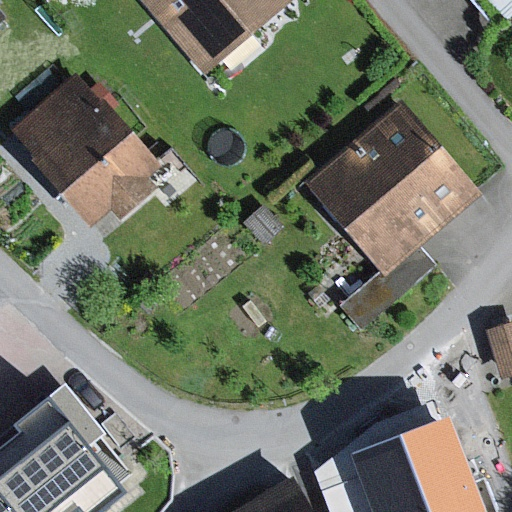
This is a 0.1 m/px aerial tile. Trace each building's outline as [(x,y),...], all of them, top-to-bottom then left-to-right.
[(294,0),(138,0),(203,80),(298,3),(294,0)] [(511,0),(472,0),(500,28),(511,17),(511,0)] [(98,104),(75,78),(11,133),(35,161),(31,165),(89,233),(110,215),(119,225),(157,192),(149,182),(161,171),(101,101),(98,104)] [(482,198),(402,102),(304,184),(379,274),(339,308),(360,333),(438,268),(422,248),(482,198)] [(285,231),(264,207),(240,228),(260,252),(285,231)] [(511,379),(511,325),(485,333),(501,383),(511,379)] [(80,385),(0,444),(0,511),(109,511),(151,481),(80,385)] [(443,511),(405,429),(330,464),(345,494),(339,497),(346,511),(443,511)] [(310,511),(293,481),(237,511),(310,511)]
